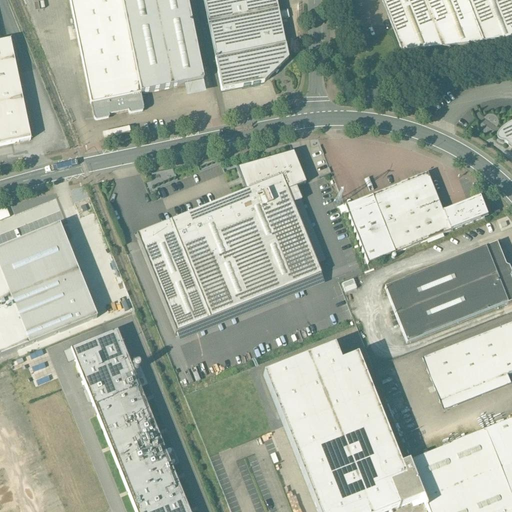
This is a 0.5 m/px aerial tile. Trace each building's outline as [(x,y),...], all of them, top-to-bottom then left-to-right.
[(120,0),(69,0),(90,106),(140,95),(120,0)] [(185,0),(120,0),(140,95),(203,82),(185,0)] [(202,0),(215,61),(285,47),(275,0),(202,0)] [(511,0),(381,0),(403,54),(511,42),(511,0)] [(0,146),(31,140),(10,41),(0,43),(0,146)] [(285,47),(215,61),(221,93),(264,83),(288,61),(285,47)] [(143,109),(140,95),(90,106),(93,120),(128,112),(129,114),(130,115),(141,113),(143,111),(143,109)] [(511,124),(510,126),(505,129),(502,132),(500,130),(497,135),(499,136),(498,137),(498,139),(498,141),(499,142),(502,143),(506,144),(511,149),(511,124)] [(281,179),(286,193),(295,189),(305,185),(293,154),(258,164),(258,166),(239,171),(247,191),(245,192),(246,193),(281,179)] [(258,166),(258,164),(237,170),(245,192),(247,191),(239,171),(258,166)] [(428,174),(372,197),(375,204),(394,254),(395,255),(485,219),(478,202),(445,215),(428,174)] [(246,193),(136,236),(175,334),(320,276),(316,267),(286,193),(281,179),(246,193)] [(295,189),(286,193),(316,267),(325,263),(295,189)] [(344,208),(347,215),(375,204),(372,197),(344,208)] [(394,254),(375,204),(347,215),(367,265),(394,254)] [(59,226),(25,240),(62,333),(96,319),(59,226)] [(25,240),(0,250),(0,271),(12,301),(30,346),(62,333),(25,240)] [(498,244),(385,288),(407,344),(511,303),(511,279),(511,278),(511,267),(511,266),(507,266),(498,244)] [(0,305),(12,301),(0,271),(0,357),(7,355),(0,336),(0,305)] [(324,285),(320,276),(175,334),(179,344),(324,285)] [(348,285),(347,283),(342,285),(345,293),(356,289),(354,283),(348,285)] [(12,301),(0,305),(0,336),(7,355),(30,346),(12,301)] [(511,374),(511,324),(422,360),(440,404),(508,377),(511,374)] [(188,511),(117,333),(71,351),(135,511),(188,511)] [(388,511),(422,499),(409,463),(400,467),(356,358),(340,364),(333,349),(263,376),(316,511),(388,511)] [(135,511),(71,351),(0,379),(0,511),(135,511)] [(511,386),(508,377),(440,404),(444,413),(511,386)] [(511,511),(511,422),(409,463),(422,499),(426,511),(511,511)]
